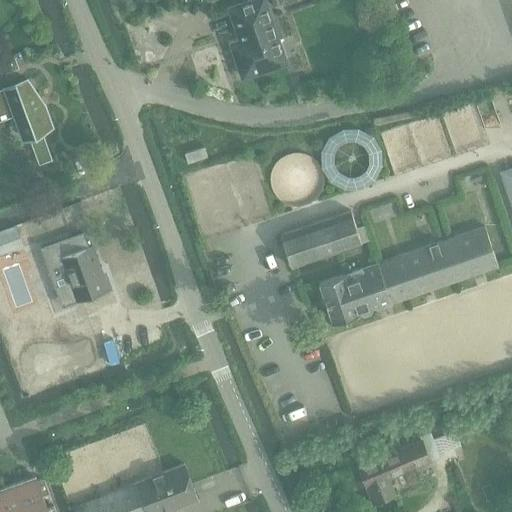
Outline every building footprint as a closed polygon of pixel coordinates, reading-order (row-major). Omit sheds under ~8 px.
[(242,41),(232,44),(243,77),(285,63),(263,0),(257,0),(231,9),(242,41)] [(14,55),(2,59),(2,60),(4,64),(7,73),(19,68),(15,60),(14,55)] [(2,88),(0,88),(0,113),(13,109),(15,114),(23,138),(52,128),(43,104),(37,106),(27,79),(2,88)] [(188,163),(208,157),(205,147),(185,153),(188,163)] [(351,212),(281,235),(292,267),(362,244),(351,212)] [(15,225),(4,229),(8,241),(20,236),(15,225)] [(376,309),(392,303),(392,302),(498,266),(485,226),(378,263),(363,268),(319,283),(333,323),(359,314),(364,318),(372,315),(376,309)] [(61,240),(41,247),(52,277),(65,272),(74,297),(76,302),(108,290),(102,272),(92,245),(89,246),(88,247),(83,232),(72,237),(61,240)] [(373,504),(395,495),(388,477),(430,460),(422,441),(358,466),(363,478),(358,480),(361,486),(366,484),(373,504)] [(184,464),(135,482),(136,483),(146,511),(162,511),(197,499),(184,464)] [(35,476),(14,484),(24,511),(56,511),(54,506),(47,508),(42,496),(49,493),(44,478),(37,481),(35,476)] [(79,504),(76,506),(78,511),(146,511),(136,483),(79,504)] [(0,508),(1,511),(24,511),(14,484),(0,488),(0,508)]
